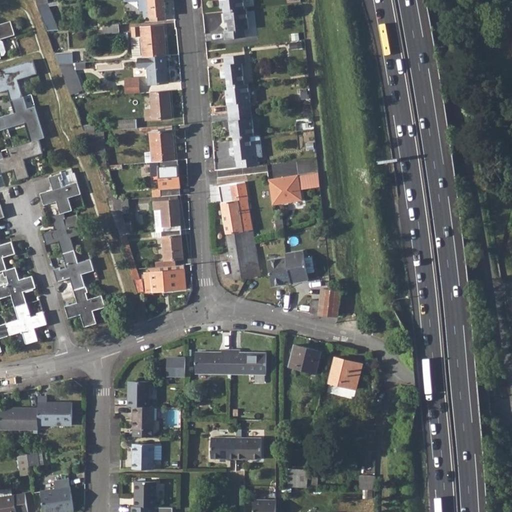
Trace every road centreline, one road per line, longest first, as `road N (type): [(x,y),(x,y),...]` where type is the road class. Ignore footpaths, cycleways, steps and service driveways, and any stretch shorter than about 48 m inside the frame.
road 1 (motorway): [(382,0),(421,243),(445,511)]
road 2 (motorway): [(470,511),(453,306),(407,0)]
road 3 (residential): [(436,0),(511,371)]
road 4 (residential): [(213,312),(185,0)]
road 5 (residential): [(409,378),(389,351),(351,338),(262,314),(213,312)]
road 6 (residential): [(20,203),(70,359)]
road 7 (residential): [(99,511),(97,352)]
road 8 (residential): [(97,352),(213,312)]
